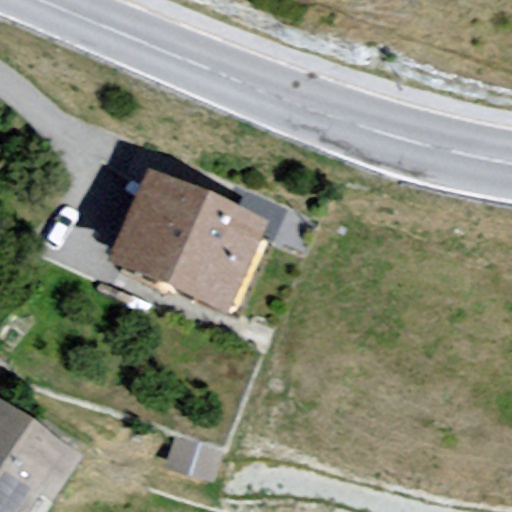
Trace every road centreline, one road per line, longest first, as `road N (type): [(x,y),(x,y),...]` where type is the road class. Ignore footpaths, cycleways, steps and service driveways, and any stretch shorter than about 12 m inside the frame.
road 1 (tertiary): [(42,0),(259,89),(435,146),(511,160)]
road 2 (unclassified): [(422,511),(250,473)]
